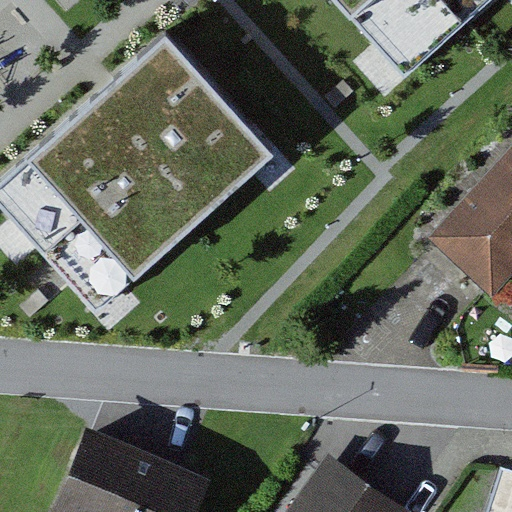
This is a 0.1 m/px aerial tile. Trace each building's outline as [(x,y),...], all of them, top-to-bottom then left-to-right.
[(336,0),(405,76),(488,0),(336,0)] [(265,144),(157,26),(97,81),(0,169),(0,199),(93,300),(265,144)] [(511,160),(448,233),(511,288),(511,160)] [(58,511),(193,511),(210,474),(89,422),(51,509),(58,511)] [(409,511),(375,485),(336,456),(294,511),(409,511)]
